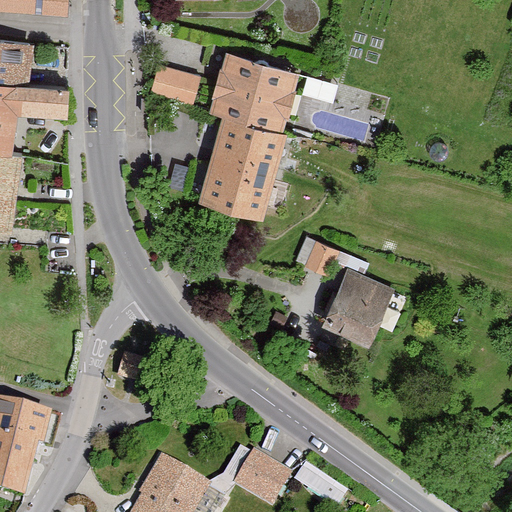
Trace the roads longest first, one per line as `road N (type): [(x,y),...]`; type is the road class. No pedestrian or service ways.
road 1 (tertiary): [(145,285),(217,364),(422,511)]
road 2 (tertiary): [(100,0),(108,193),(145,285)]
road 3 (residential): [(36,511),(85,413),(93,359),(145,285)]
